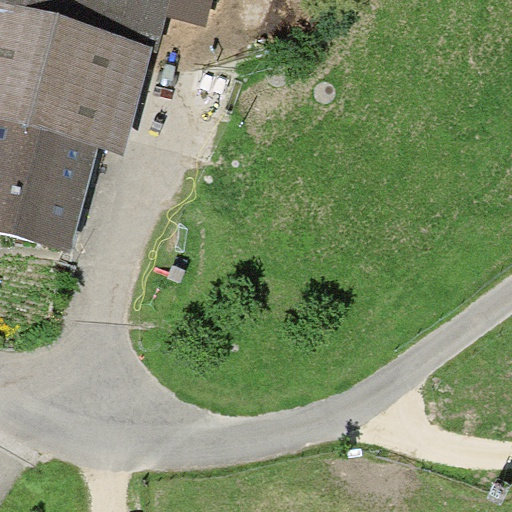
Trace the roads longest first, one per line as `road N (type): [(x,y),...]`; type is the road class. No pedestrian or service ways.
road 1 (track): [(511,300),(360,411),(282,444),(138,447),(0,418)]
road 2 (track): [(360,411),(442,458),(511,463)]
